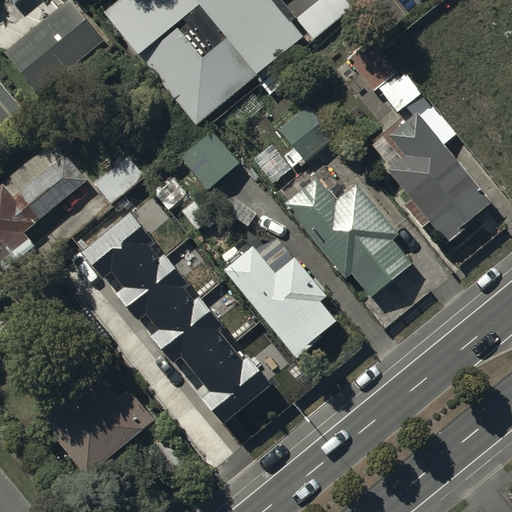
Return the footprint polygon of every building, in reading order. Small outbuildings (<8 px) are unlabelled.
[(26,0),(8,0),(16,9),(26,0)] [(270,0),(127,0),(105,19),(200,131),(306,41),(270,0)] [(344,0),(323,0),(296,23),(313,43),(353,10),(344,0)] [(67,3),(3,56),(37,97),(101,43),(67,3)] [(378,46),(353,65),(373,90),(398,71),(378,46)] [(480,95),(449,122),(511,200),(511,70),(509,67),(478,93),(480,95)] [(0,86),(0,128),(2,131),(23,115),(0,86)] [(307,106),(278,130),(307,166),(336,142),(307,106)] [(209,193),(242,165),(213,130),(179,158),(209,193)] [(434,136),(388,173),(412,203),(405,209),(424,232),(430,228),(445,247),(492,209),(434,136)] [(26,235),(87,184),(64,157),(13,200),(4,189),(0,192),(0,283),(39,251),(26,235)] [(131,159),(95,188),(107,204),(103,207),(137,251),(175,222),(146,185),(149,182),(131,159)] [(337,206),(317,182),(285,210),(350,285),(354,282),(372,304),(416,266),(395,242),(401,237),(358,188),(337,206)] [(257,249),(226,274),(298,365),(342,330),(324,307),(330,303),(297,260),(277,276),(257,249)] [(145,324),(129,337),(205,435),(251,398),(235,377),(247,367),(230,345),(214,357),(187,322),(169,336),(175,343),(166,350),(145,324)] [(157,422),(131,393),(121,401),(94,370),(36,421),(89,482),(157,422)]
